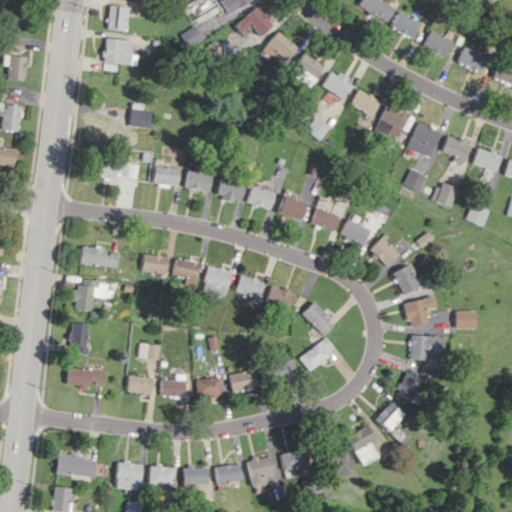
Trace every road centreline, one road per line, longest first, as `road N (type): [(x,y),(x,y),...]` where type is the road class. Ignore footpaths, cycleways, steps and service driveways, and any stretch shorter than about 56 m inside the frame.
road 1 (residential): [(46,204),(219,231),(337,273),(365,295),(370,333),(361,374),(320,404),(217,431),(26,410)]
road 2 (secondary): [(13,511),(71,0)]
road 3 (residential): [(511,124),(434,93),(332,32),(295,0)]
